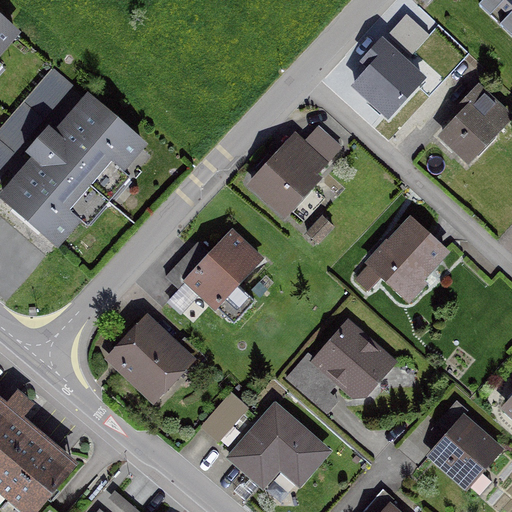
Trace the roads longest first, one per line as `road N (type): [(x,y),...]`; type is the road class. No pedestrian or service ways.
road 1 (residential): [(38,357),(291,71)]
road 2 (residential): [(291,71),(511,269)]
road 3 (residential): [(221,511),(38,357)]
